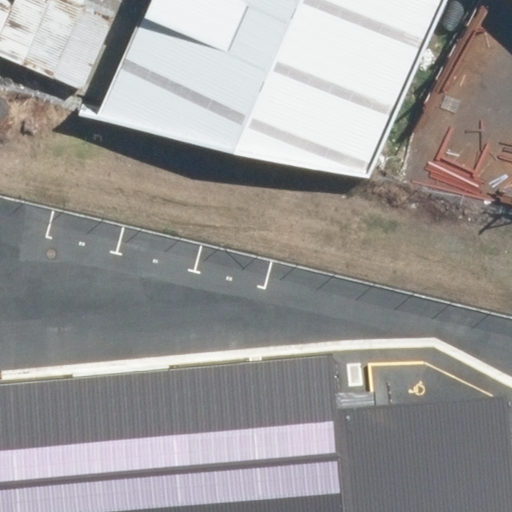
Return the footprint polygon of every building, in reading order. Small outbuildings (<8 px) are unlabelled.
[(0,0),(0,50),(81,85),(110,15),(74,0),(0,0)] [(367,176),(445,0),(137,0),(85,116),(367,176)] [(69,225),(0,207),(0,238),(62,254),(69,225)] [(499,356),(343,369),(352,485),(508,473),(499,356)] [(345,511),(333,362),(0,388),(0,511),(345,511)] [(511,511),(511,476),(429,483),(431,511),(511,511)]
